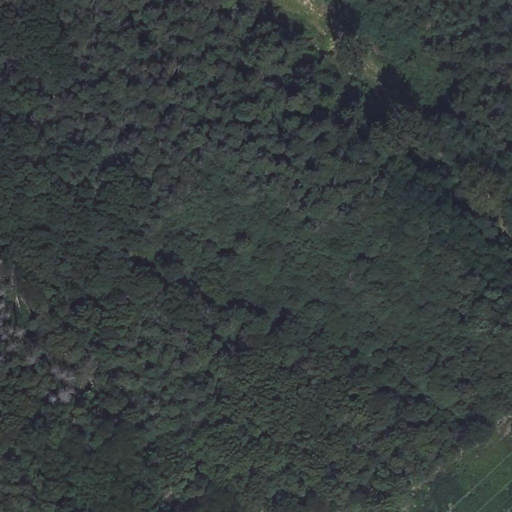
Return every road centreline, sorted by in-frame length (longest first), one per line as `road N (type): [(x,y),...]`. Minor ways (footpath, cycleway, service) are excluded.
road 1 (track): [(0,264),(18,295),(87,368),(252,493),(290,490),(334,467),(407,492)]
road 2 (track): [(0,207),(66,212),(227,305)]
